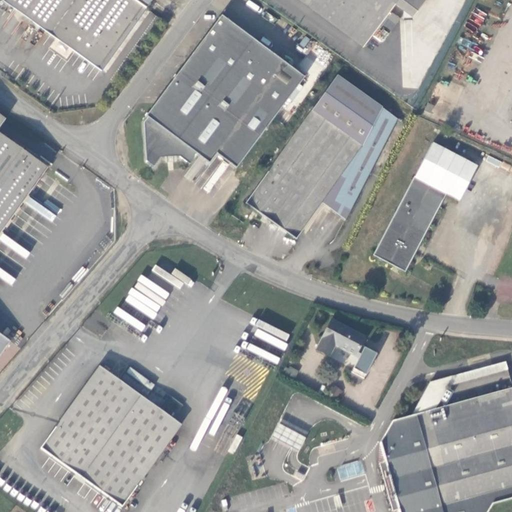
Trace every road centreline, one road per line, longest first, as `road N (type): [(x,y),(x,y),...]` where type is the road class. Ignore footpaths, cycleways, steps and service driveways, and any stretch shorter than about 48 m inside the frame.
road 1 (unclassified): [(511,331),(436,322),(300,284),(163,211)]
road 2 (unclassified): [(0,397),(163,211)]
road 3 (unclassified): [(202,0),(85,155)]
road 4 (unknown): [(85,155),(0,260)]
